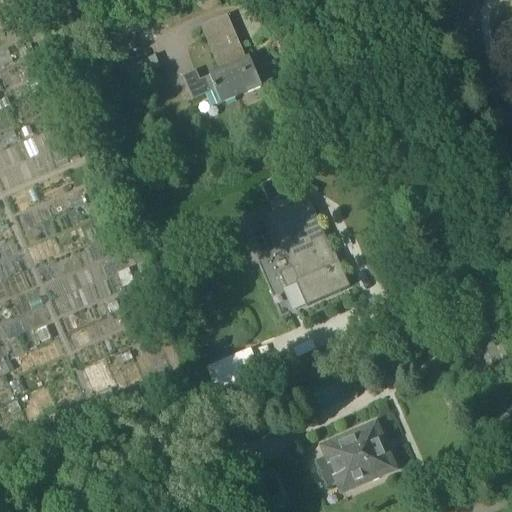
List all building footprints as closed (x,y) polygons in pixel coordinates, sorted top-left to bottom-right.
[(126,35),(114,41),(120,57),(132,52),(133,53),(140,50),(134,36),(134,35),(149,29),(144,18),(123,27),(126,35)] [(219,75),(200,83),(205,95),(206,97),(210,95),(216,108),(260,89),(247,59),(244,61),(227,20),(201,32),(218,72),(219,75)] [(25,50),(29,58),(35,56),(31,47),(25,50)] [(53,99),(49,92),(43,95),(46,102),(53,99)] [(70,157),(73,163),(80,160),(77,154),(70,157)] [(276,201),(299,191),(291,175),(269,184),(276,201)] [(87,218),(102,212),(98,202),(84,208),(87,218)] [(308,202),(267,220),(277,243),(280,242),(292,271),(284,275),(289,288),(295,285),(306,309),(350,291),(339,266),(336,268),(308,202)] [(104,232),(106,238),(114,234),(111,228),(104,232)] [(142,265),(139,257),(138,257),(132,260),(135,268),(141,265),(142,265)] [(153,293),(155,292),(151,282),(149,283),(143,286),(147,295),(153,293)] [(137,295),(127,299),(131,308),(140,305),(137,295)] [(227,388),(256,376),(246,353),(217,365),(227,388)] [(10,363),(0,367),(5,377),(14,372),(10,363)] [(287,401),(298,396),(294,386),(283,391),(287,401)] [(214,425),(223,448),(248,437),(239,415),(214,425)] [(337,486),(342,497),(395,475),(376,428),(322,450),(327,462),(318,466),(328,490),(337,486)] [(265,472),(239,484),(250,511),(275,511),(285,508),(280,496),(270,500),(265,486),(270,484),(265,472)]
